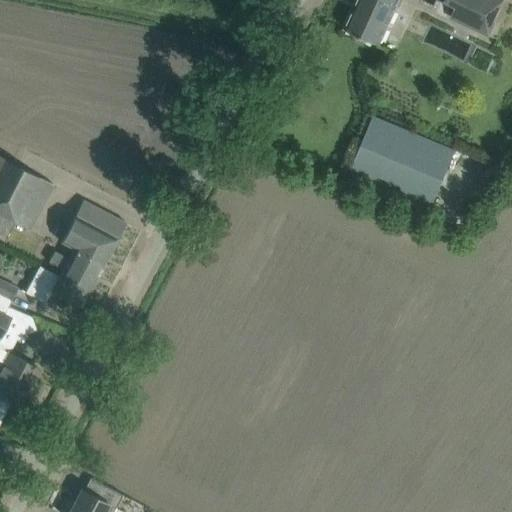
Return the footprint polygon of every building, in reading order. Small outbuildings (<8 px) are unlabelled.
[(357,0),(344,28),(380,44),(398,5),(400,6),(402,0),(357,0)] [(459,0),(457,6),(494,23),(494,22),(492,21),(501,0),(459,0)] [(349,173),(367,181),(430,207),(454,151),(372,117),(349,173)] [(28,228),(51,185),(0,157),(0,234),(5,237),(14,221),(28,228)] [(62,267),(57,277),(69,285),(74,275),(92,285),(125,223),(84,200),(60,241),(73,248),(67,258),(55,252),(50,260),(62,267)] [(69,285),(57,277),(39,267),(32,280),(25,292),(45,303),(51,291),(81,307),(92,285),(74,275),(69,285)] [(0,278),(0,293),(12,301),(19,289),(0,278)] [(8,353),(26,362),(37,340),(30,320),(5,308),(9,302),(0,297),(0,311),(11,317),(0,338),(0,343),(10,349),(8,353)] [(0,338),(11,317),(0,311),(0,338)] [(0,395),(17,405),(27,384),(30,386),(39,369),(26,362),(8,353),(10,349),(0,343),(0,361),(4,363),(0,370),(0,395)] [(0,426),(10,406),(0,401),(0,426)] [(112,511),(122,494),(108,487),(101,499),(81,488),(68,511),(112,511)]
